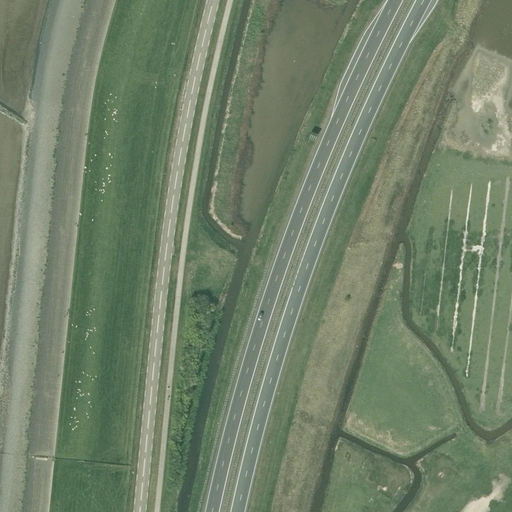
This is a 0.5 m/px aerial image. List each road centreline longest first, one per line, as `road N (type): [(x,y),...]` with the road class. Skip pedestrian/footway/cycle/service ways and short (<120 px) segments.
road 1 (trunk): [(237,511),(306,265),(423,0)]
road 2 (trunk): [(395,0),(282,259),(211,511)]
road 3 (secondary): [(138,511),(166,244),(213,0)]
